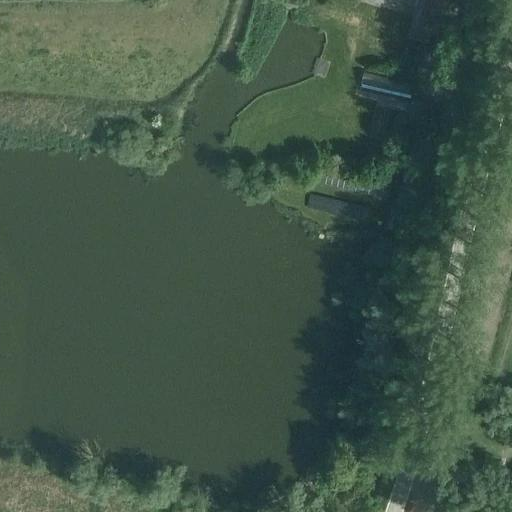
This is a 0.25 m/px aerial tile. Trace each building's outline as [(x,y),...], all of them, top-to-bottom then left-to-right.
[(414,11),(415,0),(368,0),(368,2),(414,11)] [(422,0),(417,16),(415,15),(407,37),(427,43),(435,20),(440,22),(447,0),(422,0)] [(364,73),(361,88),(412,100),(415,85),(364,73)] [(412,139),(402,172),(414,176),(417,177),(426,143),(412,139)] [(367,221),(371,205),(313,189),(309,205),(367,221)]
